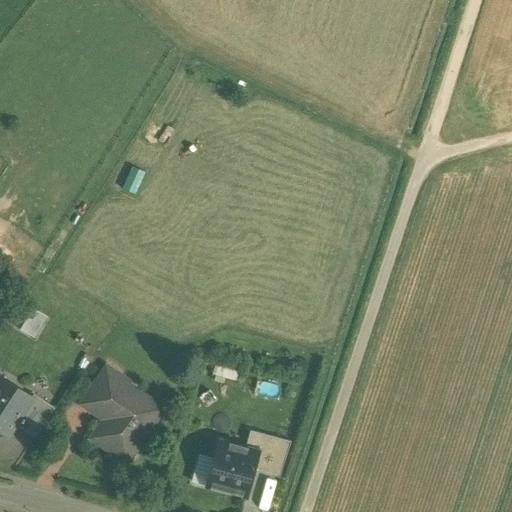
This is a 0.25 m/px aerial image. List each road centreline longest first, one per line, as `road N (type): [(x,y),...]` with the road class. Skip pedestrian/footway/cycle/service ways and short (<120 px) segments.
road 1 (track): [(309,511),(476,0)]
road 2 (track): [(426,153),(282,98),(193,52),(132,0)]
